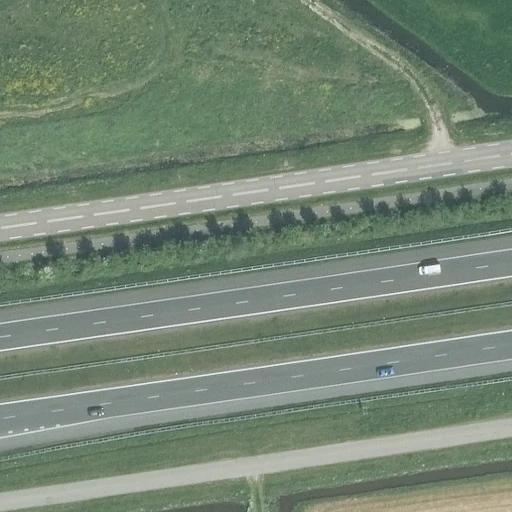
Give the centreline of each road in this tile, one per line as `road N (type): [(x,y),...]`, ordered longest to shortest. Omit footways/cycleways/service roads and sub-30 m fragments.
road 1 (motorway): [(511,262),(0,336)]
road 2 (unclassified): [(0,502),(511,428)]
road 3 (motorway): [(0,419),(511,345)]
road 4 (tertiary): [(0,227),(511,154)]
